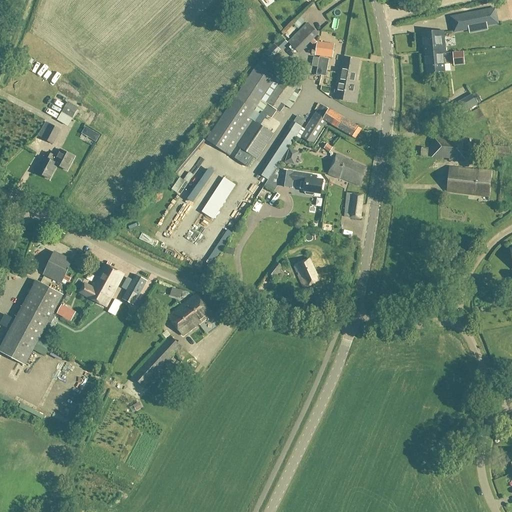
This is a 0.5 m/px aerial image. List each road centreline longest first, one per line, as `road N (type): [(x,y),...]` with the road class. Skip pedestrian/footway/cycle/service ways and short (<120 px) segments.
road 1 (unclassified): [(353,323),(250,304),(173,279),(26,206)]
road 2 (tertiary): [(353,323),(390,95),(377,0)]
road 3 (tertiary): [(270,511),(353,323)]
road 4 (unclassified): [(495,511),(480,442),(503,393)]
